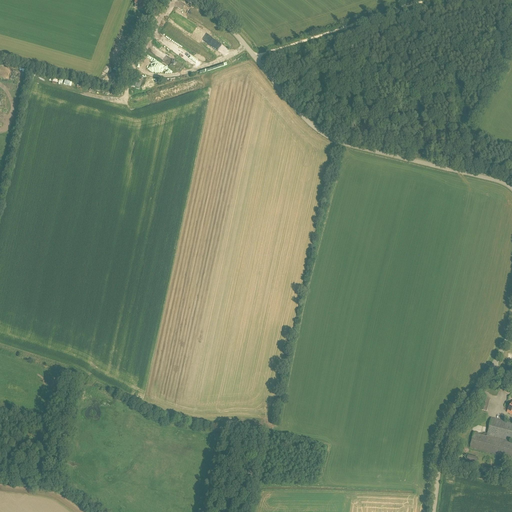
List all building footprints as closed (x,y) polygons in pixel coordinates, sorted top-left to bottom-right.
[(146,10),(148,0),(135,0),(135,4),(134,7),(139,8),(146,10)] [(144,25),(144,23),(149,15),(145,13),(140,23),(144,25)] [(165,75),(169,68),(152,59),(147,68),(156,73),(158,69),(161,71),(161,72),(165,75)] [(486,412),(490,400),(482,398),(479,410),(486,412)] [(511,442),(511,441),(511,423),(491,418),(487,436),(473,433),(470,448),(511,458),(511,442),(499,439),(499,438),(511,442)]
